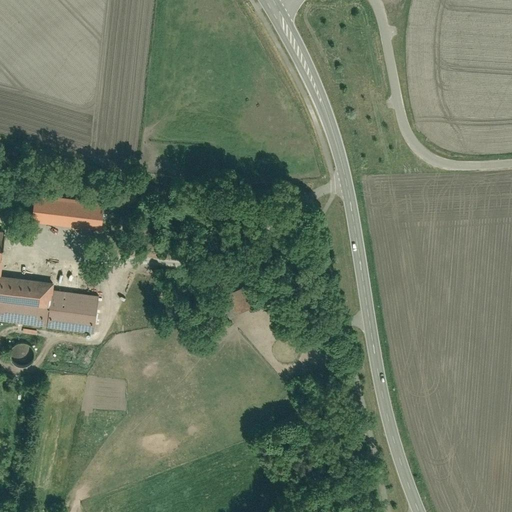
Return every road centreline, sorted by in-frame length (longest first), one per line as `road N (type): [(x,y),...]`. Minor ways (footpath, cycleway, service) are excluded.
road 1 (tertiary): [(270,1),(335,140),(386,412),(420,511)]
road 2 (track): [(290,212),(113,175),(0,138)]
road 3 (track): [(373,0),(399,110),(418,148),(448,165),(511,163)]
